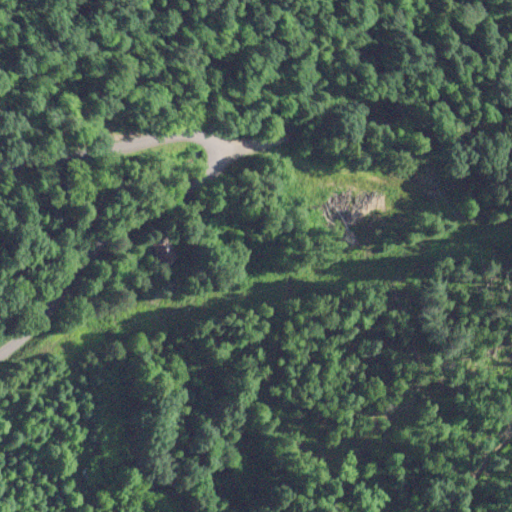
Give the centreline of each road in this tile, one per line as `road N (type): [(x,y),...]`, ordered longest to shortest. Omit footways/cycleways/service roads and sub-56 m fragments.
road 1 (residential): [(114,181),(239,110),(511,101)]
road 2 (residential): [(0,141),(70,153),(114,181),(86,241),(0,327)]
